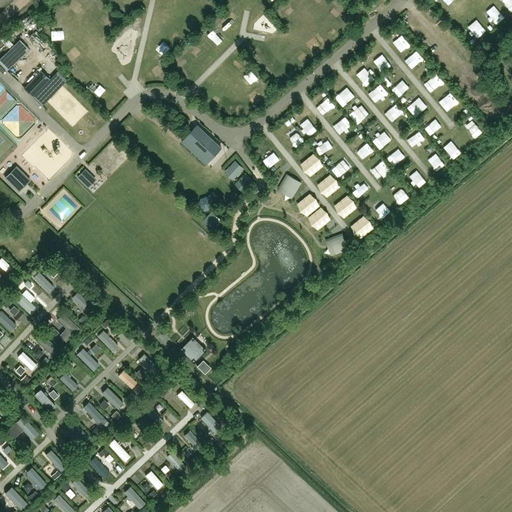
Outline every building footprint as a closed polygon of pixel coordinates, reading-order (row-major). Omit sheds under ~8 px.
[(123,0),(119,3),(124,11),(134,4),(131,0),(123,0)] [(210,0),(199,0),(195,5),(203,12),(212,1),(210,0)] [(511,0),(502,0),(511,9),(511,0)] [(288,15),(295,11),(290,1),(282,6),(288,15)] [(54,14),(59,17),(65,8),(60,5),(54,14)] [(108,9),(98,20),(104,25),(114,14),(108,9)] [(479,21),(470,22),(473,35),(481,34),(479,21)] [(177,24),(171,30),(180,39),(186,34),(177,24)] [(334,40),(340,35),(333,27),(327,32),(334,40)] [(54,37),(60,46),(68,41),(62,32),(54,37)] [(322,36),(317,39),(321,48),(326,45),(322,36)] [(400,53),(412,47),(408,38),(395,44),(400,53)] [(165,40),(159,45),(163,51),(170,45),(165,40)] [(73,62),(85,54),(79,45),(67,54),(73,62)] [(410,55),(417,64),(424,59),(418,50),(410,55)] [(262,64),(270,71),(276,64),(268,57),(262,64)] [(378,61),(381,68),(389,66),(386,58),(378,61)] [(156,77),(165,73),(162,65),(153,69),(156,77)] [(84,84),(95,73),(87,66),(76,77),(84,84)] [(366,81),(373,75),(366,66),(359,71),(366,81)] [(33,97),(50,79),(41,71),(24,88),(33,97)] [(403,79),(394,86),(400,94),(409,87),(403,79)] [(101,92),(107,88),(102,82),(96,86),(101,92)] [(0,83),(0,112),(14,98),(0,83)] [(384,86),(377,93),(387,103),(394,96),(384,86)] [(91,92),(98,97),(101,93),(95,87),(91,92)] [(343,105),(351,99),(344,91),(337,97),(343,105)] [(440,99),(448,110),(460,102),(452,91),(440,99)] [(481,104),(490,98),(486,92),(477,98),(481,104)] [(330,95),(326,98),(333,108),(337,105),(330,95)] [(419,108),(426,102),(419,95),(413,100),(419,108)] [(415,112),(419,108),(412,100),(408,104),(415,112)] [(362,103),(350,112),(356,120),(368,111),(362,103)] [(21,138),(22,123),(33,123),(34,110),(7,109),(6,131),(15,131),(14,138),(21,138)] [(293,116),(287,120),(290,125),(296,121),(293,116)] [(343,134),(354,126),(348,117),(336,125),(343,134)] [(185,138),(209,161),(221,148),(197,125),(185,138)] [(296,128),(288,132),(294,143),(302,139),(296,128)] [(384,142),(391,137),(384,128),(377,133),(384,142)] [(408,138),(413,144),(424,136),(419,129),(408,138)] [(380,147),(384,143),(376,133),(371,137),(380,147)] [(367,140),(356,150),(364,158),(375,148),(367,140)] [(324,156),(333,152),(327,142),(319,147),(324,156)] [(45,149),(41,162),(48,164),(51,151),(45,149)] [(275,150),(263,160),(271,169),(283,159),(275,150)] [(301,157),(305,168),(320,162),(316,152),(301,157)] [(393,152),(388,154),(393,165),(398,162),(393,152)] [(237,161),(230,168),(236,175),(243,167),(237,161)] [(276,172),(285,184),(297,175),(288,163),(276,172)] [(31,179),(16,165),(4,177),(18,191),(31,179)] [(326,187),(336,179),(328,168),(317,176),(326,187)] [(85,170),(77,177),(85,184),(92,177),(85,170)] [(247,173),(240,180),(246,187),(253,179),(247,173)] [(404,189),(398,193),(403,200),(409,196),(404,189)] [(339,199),(348,209),(357,201),(348,191),(339,199)] [(201,199),(199,206),(204,211),(211,209),(213,202),(207,197),(201,199)] [(68,223),(79,211),(65,199),(54,211),(68,223)] [(376,203),(387,216),(392,212),(381,199),(376,203)] [(221,221),(211,212),(203,221),(213,230),(221,221)] [(361,214),(353,220),(358,228),(363,224),(367,230),(371,226),(361,214)] [(343,232),(338,235),(342,243),(347,239),(343,232)] [(3,257),(0,260),(0,263),(11,275),(16,271),(3,257)] [(44,271),(37,275),(48,292),(55,288),(44,271)] [(84,304),(88,299),(80,293),(76,299),(84,304)] [(15,307),(11,312),(16,316),(20,311),(15,307)] [(79,327),(63,313),(57,319),(66,328),(59,335),(66,341),(79,327)] [(102,329),(97,334),(114,352),(119,346),(102,329)] [(193,337),(181,348),(194,361),(205,349),(193,337)] [(96,371),(101,366),(84,349),(79,354),(96,371)] [(19,358),(29,365),(33,359),(22,352),(19,358)] [(117,374),(137,395),(143,389),(122,369),(117,374)] [(61,378),(75,392),(80,388),(66,373),(61,378)] [(107,385),(102,391),(117,408),(123,403),(107,385)] [(177,395),(193,407),(197,402),(181,390),(177,395)] [(46,392),(38,398),(49,412),(57,406),(46,392)] [(84,408),(101,425),(107,419),(90,402),(84,408)] [(208,424),(214,420),(207,411),(201,415),(208,424)] [(75,423),(71,426),(88,443),(92,439),(75,423)] [(154,442),(158,434),(145,426),(142,431),(148,435),(147,438),(154,442)] [(128,463),(133,457),(115,439),(110,445),(128,463)] [(176,472),(185,468),(176,450),(167,454),(176,472)] [(55,454),(50,458),(62,472),(66,468),(55,454)] [(107,481),(114,474),(98,457),(90,463),(107,481)] [(33,470),(27,476),(36,485),(42,480),(33,470)] [(153,471),(147,475),(159,491),(164,487),(153,471)] [(80,478),(74,483),(86,499),(92,494),(80,478)] [(26,489),(32,493),(35,488),(29,484),(26,489)] [(23,511),(30,506),(15,487),(9,492),(23,511)] [(66,493),(73,501),(78,496),(72,488),(66,493)] [(75,511),(60,497),(56,501),(66,511),(75,511)]
